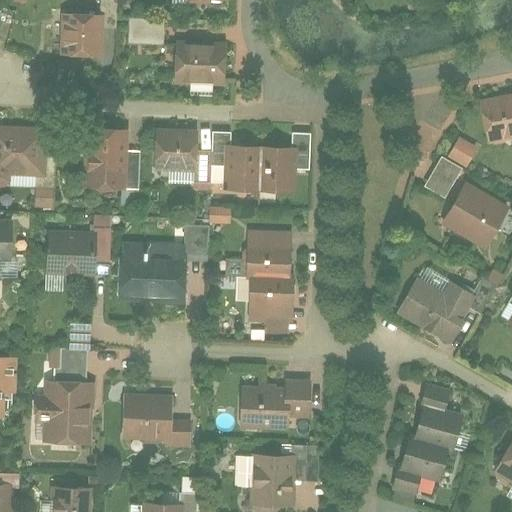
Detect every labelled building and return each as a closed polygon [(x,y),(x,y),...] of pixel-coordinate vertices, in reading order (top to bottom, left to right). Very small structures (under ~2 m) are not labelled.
[(101,15),(60,15),(60,56),(101,56),(101,15)] [(128,19),(128,44),(163,44),(163,19),(128,19)] [(226,87),(228,45),(175,43),(173,84),(226,87)] [(489,145),(511,140),(511,94),(480,101),(489,145)] [(47,128),(0,127),(0,188),(9,188),(9,175),(47,175),(47,128)] [(198,170),(199,130),(154,129),(153,169),(198,170)] [(213,165),(226,165),(226,191),(297,193),(298,171),(309,171),(310,135),(293,135),(293,147),(233,146),(233,132),(213,132),(213,165)] [(131,135),(85,133),(83,188),(128,190),(131,135)] [(466,168),(478,147),(458,136),(446,157),(466,168)] [(445,199),(463,169),(442,156),(424,186),(445,199)] [(55,208),(54,189),(35,189),(35,209),(55,208)] [(458,191),(439,225),(486,251),(505,217),(458,191)] [(209,206),(209,223),(230,224),(230,207),(209,206)] [(0,259),(13,260),(15,223),(0,222),(0,259)] [(96,274),(98,232),(49,230),(47,272),(96,274)] [(295,324),(299,233),(247,231),(245,280),(251,280),(250,322),(295,324)] [(188,243),(120,242),(119,300),(186,302),(188,243)] [(416,281),(395,311),(447,346),(465,320),(457,315),(469,297),(452,285),(443,299),(416,281)] [(10,360),(0,360),(0,403),(11,403),(10,360)] [(43,417),(42,440),(87,441),(89,379),(44,378),(43,396),(33,396),(32,417),(43,417)] [(309,381),(237,382),(237,429),(289,429),(289,411),(309,410),(309,381)] [(407,437),(394,489),(418,495),(423,476),(438,480),(446,447),(455,449),(464,412),(446,407),(451,389),(426,382),(412,438),(407,437)] [(174,395),(129,394),(128,441),(166,442),(166,448),(193,448),(194,416),(174,416),(174,395)] [(511,435),(493,472),(511,481),(511,435)] [(292,453),(249,453),(249,509),(293,509),(292,453)] [(86,511),(86,485),(52,485),(52,511),(86,511)] [(180,511),(181,505),(140,502),(139,511),(180,511)]
